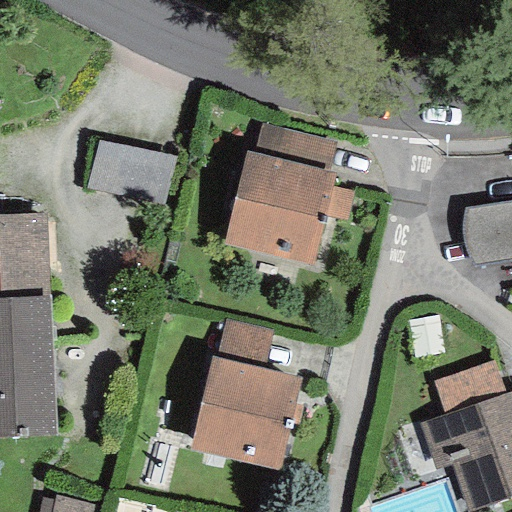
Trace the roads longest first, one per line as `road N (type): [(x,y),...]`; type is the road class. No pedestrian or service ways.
road 1 (residential): [(332,511),(400,240),(406,96)]
road 2 (secondary): [(102,0),(276,72),(406,96)]
